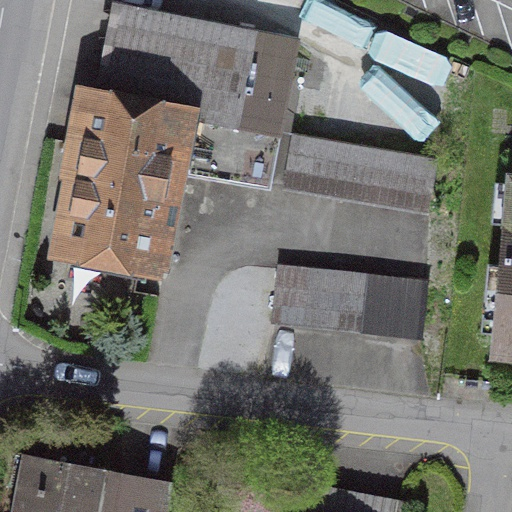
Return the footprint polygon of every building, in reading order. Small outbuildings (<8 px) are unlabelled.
[(298,42),(103,4),(52,265),(163,286),(185,170),(269,186),(298,42)] [(418,137),(469,138),(470,93),(419,91),(418,137)] [(440,159),(295,135),(287,188),(431,212),(440,159)] [(511,178),(495,350),(511,351),(511,178)] [(429,278),(282,261),(276,319),(423,336),(429,278)] [(101,480),(26,467),(17,511),(167,511),(171,493),(101,480)] [(288,511),(399,511),(400,511),(293,492),(288,511)]
